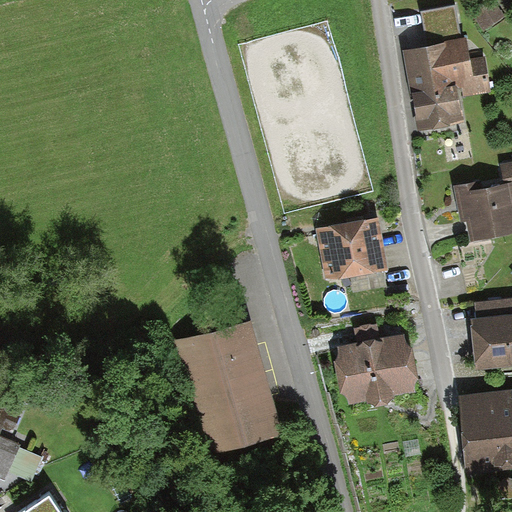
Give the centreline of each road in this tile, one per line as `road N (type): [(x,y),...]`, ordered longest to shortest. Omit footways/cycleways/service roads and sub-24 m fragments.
road 1 (residential): [(201,2),(345,511)]
road 2 (residential): [(378,0),(390,111),(457,467)]
